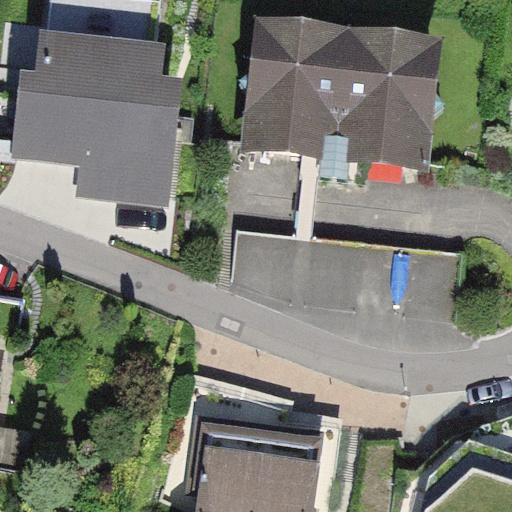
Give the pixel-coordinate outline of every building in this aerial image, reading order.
[(152,215),(173,0),(56,0),(37,204),(152,215)] [(441,68),(254,48),(241,173),(428,193),(441,68)] [(321,511),(336,433),(213,411),(195,511),(321,511)] [(437,489),(431,511),(450,511),(477,490),(511,498),(511,471),(473,461),(437,489)] [(511,511),(511,498),(477,490),(450,511),(511,511)]
